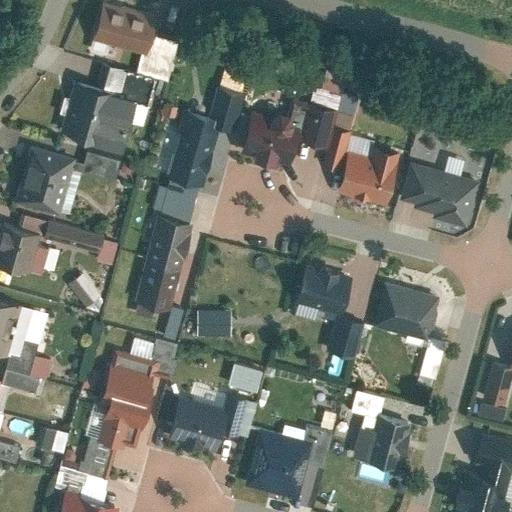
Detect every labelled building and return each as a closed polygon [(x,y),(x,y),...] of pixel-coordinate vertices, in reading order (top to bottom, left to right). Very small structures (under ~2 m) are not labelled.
[(153,9),(118,0),(100,0),(92,34),(143,47),(153,9)] [(184,62),(200,59),(196,36),(181,39),(184,62)] [(231,61),(249,66),(255,44),(236,39),(231,61)] [(270,64),(273,48),(256,45),(253,60),(270,64)] [(345,68),(324,64),(320,83),(341,88),(345,68)] [(242,70),(223,65),(219,79),(239,84),(242,70)] [(75,73),(60,124),(118,141),(133,90),(75,73)] [(208,117),(233,123),(242,86),(217,80),(208,117)] [(313,82),(310,95),(305,94),(296,133),(326,140),(338,88),(313,82)] [(272,104),(269,110),(247,105),(237,146),(286,158),(297,117),(290,115),(290,108),(285,103),(278,101),(272,104)] [(331,120),(322,158),(339,162),(349,125),(331,120)] [(167,170),(200,179),(213,132),(180,123),(167,170)] [(344,146),(335,186),(385,197),(397,144),(371,138),(368,151),(344,146)] [(13,194),(56,206),(73,151),(29,139),(13,194)] [(118,153),(86,144),(80,166),(112,174),(118,153)] [(431,211),(465,220),(477,173),(408,155),(397,194),(414,198),(413,201),(432,207),(431,211)] [(43,226),(46,214),(20,207),(16,219),(43,226)] [(144,255),(178,263),(189,217),(155,209),(144,255)] [(101,228),(46,214),(43,226),(41,233),(96,248),(101,228)] [(0,225),(0,258),(25,266),(34,238),(38,226),(3,216),(0,225)] [(95,255),(110,258),(116,237),(101,233),(95,255)] [(34,238),(25,266),(39,271),(48,243),(34,238)] [(178,263),(144,255),(130,313),(164,321),(178,263)] [(305,256),(294,296),(340,308),(350,268),(305,256)] [(85,302),(99,291),(81,267),(66,278),(85,302)] [(438,289),(384,276),(374,320),(427,333),(438,289)] [(0,347),(5,348),(18,297),(0,292),(0,347)] [(229,330),(227,304),(192,307),(194,332),(229,330)] [(327,343),(352,350),(361,315),(336,308),(327,343)] [(165,332),(186,338),(192,315),(171,310),(165,332)] [(424,360),(440,357),(437,340),(432,341),(432,345),(422,347),(424,360)] [(105,401),(96,432),(89,430),(79,465),(107,473),(116,438),(131,442),(156,355),(113,343),(98,399),(105,401)] [(27,369),(45,374),(51,354),(33,349),(27,369)] [(233,357),(229,374),(253,379),(257,363),(233,357)] [(486,399),(495,359),(488,358),(479,397),(486,399)] [(506,398),(507,361),(493,361),(491,397),(506,398)] [(37,372),(5,363),(0,378),(33,387),(37,372)] [(381,390),(356,383),(350,406),(374,413),(381,390)] [(213,445),(219,425),(235,429),(245,393),(227,388),(223,401),(178,390),(167,432),(213,445)] [(503,418),(506,405),(478,399),(476,411),(503,418)] [(364,453),(396,462),(409,417),(376,408),(364,453)] [(305,420),(302,432),(258,421),(243,478),(295,491),(304,457),(322,462),(331,427),(305,420)] [(37,443),(61,448),(65,428),(41,423),(37,443)] [(511,464),(471,453),(455,511),(501,511),(511,473),(511,464)] [(112,511),(116,500),(62,486),(55,511),(112,511)]
